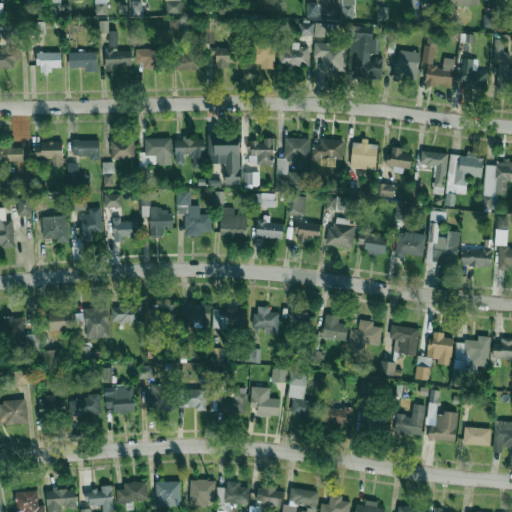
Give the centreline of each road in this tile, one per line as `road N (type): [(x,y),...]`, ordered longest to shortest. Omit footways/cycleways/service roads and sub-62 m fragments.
road 1 (residential): [(0,462),(180,445),(285,450),(396,473),(511,478)]
road 2 (tertiary): [(0,280),(205,266),(511,301)]
road 3 (residential): [(0,107),(310,103),(511,124)]
